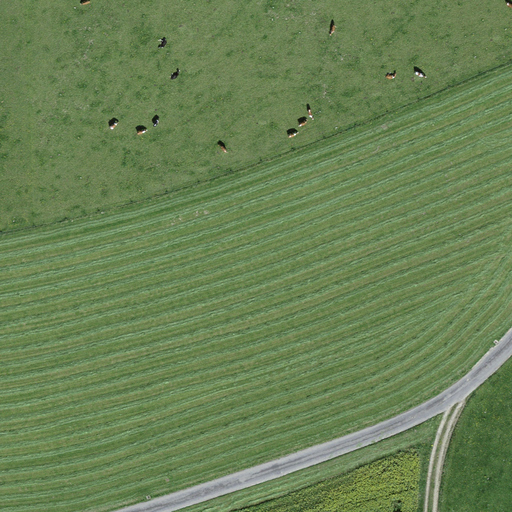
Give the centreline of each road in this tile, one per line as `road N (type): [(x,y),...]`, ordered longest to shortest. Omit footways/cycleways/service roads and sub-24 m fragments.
road 1 (unclassified): [(142,511),(423,411),(463,387),(511,339)]
road 2 (track): [(463,387),(435,458),(430,511)]
